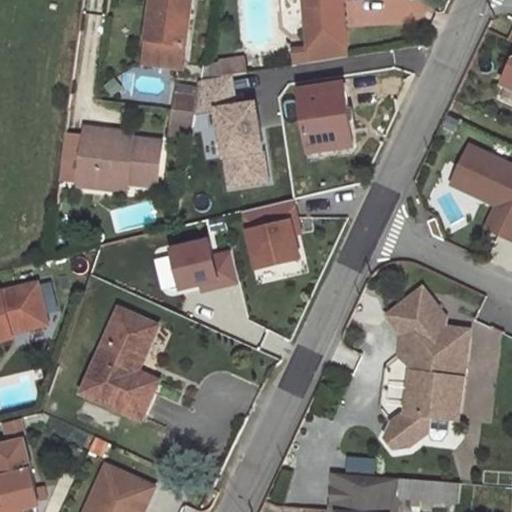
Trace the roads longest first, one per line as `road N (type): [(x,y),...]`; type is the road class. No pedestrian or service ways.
road 1 (unclassified): [(369,225),(242,511)]
road 2 (unclassified): [(476,0),(369,225)]
road 3 (residential): [(369,225),(511,292)]
